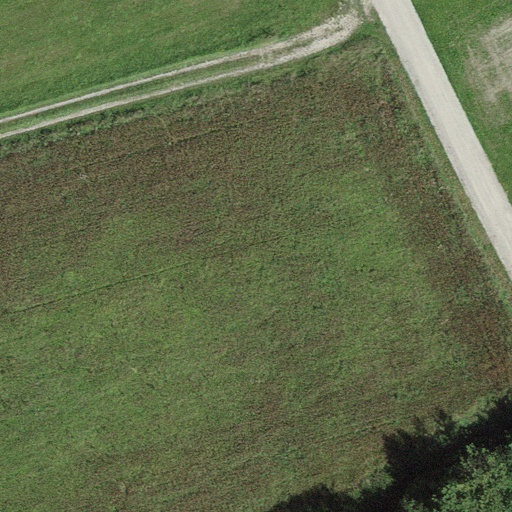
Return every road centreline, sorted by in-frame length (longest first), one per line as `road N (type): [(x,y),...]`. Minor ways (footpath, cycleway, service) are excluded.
road 1 (track): [(400,16),(0,132)]
road 2 (track): [(511,233),(393,0)]
